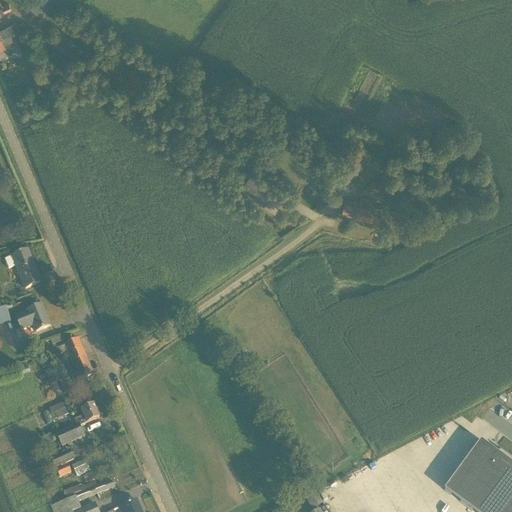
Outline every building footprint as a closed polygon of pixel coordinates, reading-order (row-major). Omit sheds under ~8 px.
[(31,0),(22,11),(31,19),(48,0),(31,0)] [(0,30),(0,38),(25,27),(23,22),(16,25),(15,23),(0,30)] [(25,28),(25,27),(0,38),(0,50),(3,49),(2,46),(12,41),(17,52),(27,48),(26,48),(25,47),(28,46),(20,30),(25,28)] [(253,172),(240,188),(262,206),(275,190),(253,172)] [(343,173),(335,182),(342,188),(350,179),(349,179),(343,173)] [(371,195),(380,190),(375,182),(366,187),(371,195)] [(379,223),(382,210),(374,208),(375,202),(359,198),(358,203),(344,200),(341,215),(379,223)] [(26,289),(32,287),(41,283),(28,250),(13,256),(26,289)] [(38,331),(41,330),(50,326),(41,305),(28,310),(29,311),(17,317),(22,330),(35,324),(38,331)] [(7,308),(0,309),(0,325),(10,323),(7,308)] [(73,363),(86,357),(78,339),(69,343),(65,345),(65,346),(56,350),(58,354),(53,357),(57,366),(64,363),(60,355),(68,352),(73,363)] [(74,367),(70,369),(68,370),(73,383),(76,381),(84,378),(93,374),(86,357),(73,363),(74,367)] [(57,366),(52,368),(44,372),(45,374),(38,377),(40,381),(47,378),(51,385),(60,382),(64,380),(70,377),(64,363),(57,366)] [(62,403),(49,409),(52,415),(54,414),(57,420),(68,415),(62,403)] [(93,405),(81,410),(84,416),(75,420),(77,424),(56,433),(62,446),(84,436),(80,427),(99,418),(93,405)] [(480,441),(444,490),(473,511),(511,511),(511,456),(501,448),(497,453),(480,441)] [(49,471),(55,468),(66,463),(74,460),(69,450),(51,458),(51,459),(44,462),(49,471)] [(83,459),(72,467),(78,475),(89,467),(83,459)] [(70,473),(66,463),(55,468),(56,470),(59,478),(70,473)] [(54,511),(114,511),(110,511),(98,511),(95,504),(81,510),(77,502),(114,488),(111,482),(101,486),(101,485),(86,491),(87,492),(75,497),(65,501),(52,506),(54,511)] [(118,509),(119,511),(141,511),(136,501),(127,505),(118,509)]
